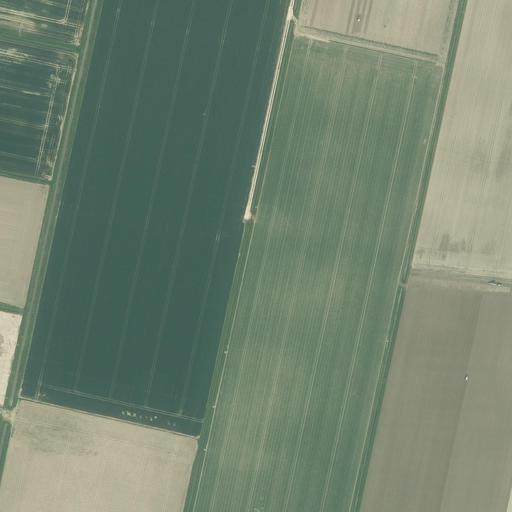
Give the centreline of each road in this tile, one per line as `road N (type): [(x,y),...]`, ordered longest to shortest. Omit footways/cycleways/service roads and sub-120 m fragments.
road 1 (track): [(358,511),(466,0)]
road 2 (track): [(91,0),(0,429)]
road 3 (track): [(406,286),(398,284),(461,0)]
road 4 (track): [(293,0),(246,218)]
